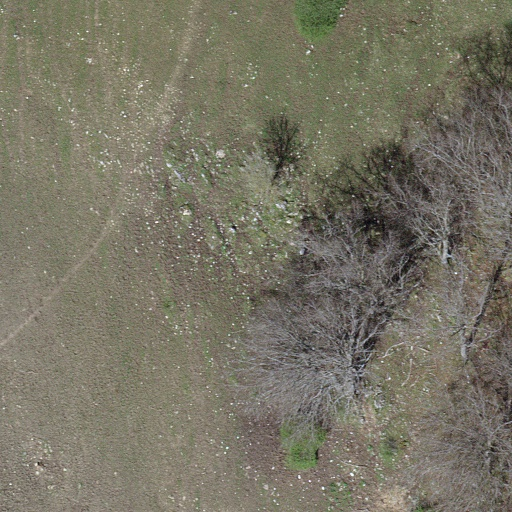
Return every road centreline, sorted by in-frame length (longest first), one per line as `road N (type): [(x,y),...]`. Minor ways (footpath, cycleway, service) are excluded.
road 1 (track): [(170,511),(159,164)]
road 2 (track): [(159,164),(203,0)]
